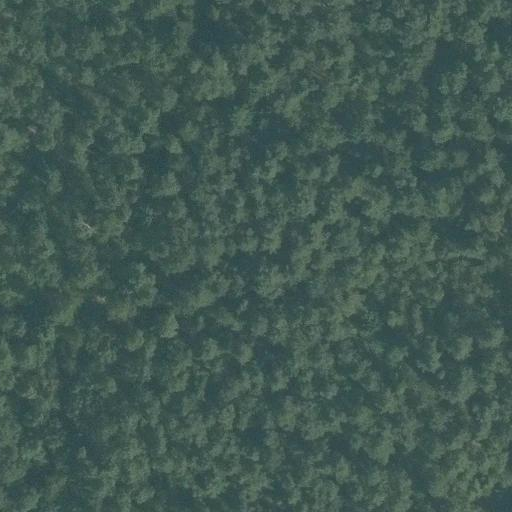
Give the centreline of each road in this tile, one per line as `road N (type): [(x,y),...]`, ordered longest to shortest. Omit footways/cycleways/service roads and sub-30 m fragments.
road 1 (track): [(99,310),(275,279),(401,214),(511,139)]
road 2 (track): [(207,0),(99,310)]
road 3 (track): [(99,310),(34,511)]
